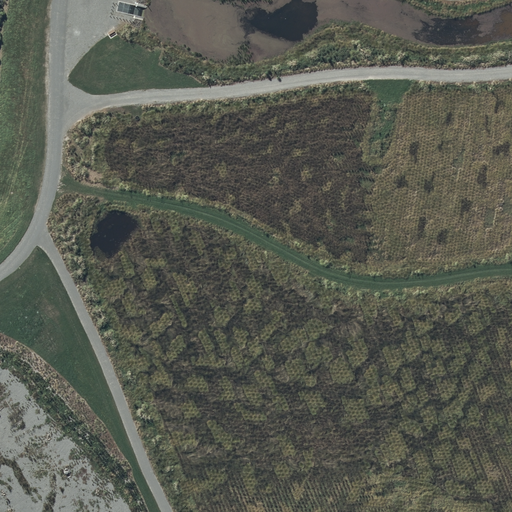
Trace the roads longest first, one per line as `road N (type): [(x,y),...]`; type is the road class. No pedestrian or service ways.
road 1 (track): [(511,276),(380,287),(329,275),(238,224),(179,204),(49,184)]
road 2 (track): [(54,108),(353,71),(511,72)]
road 3 (track): [(36,232),(44,227),(53,150),(57,0)]
